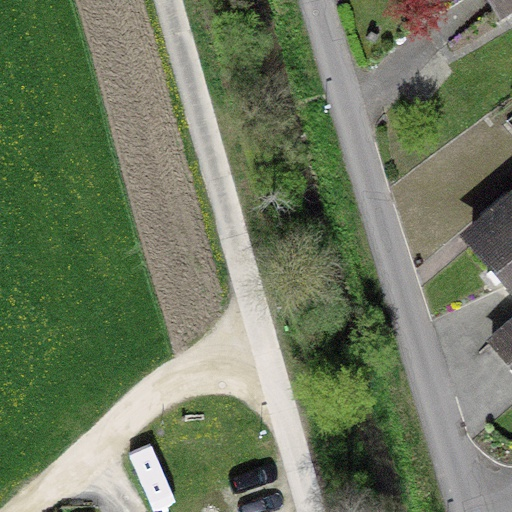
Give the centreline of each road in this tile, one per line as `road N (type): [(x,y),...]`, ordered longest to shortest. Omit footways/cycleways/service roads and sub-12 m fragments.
road 1 (track): [(25,511),(156,393),(267,352),(166,0)]
road 2 (residential): [(316,0),(469,511)]
road 3 (residential): [(267,352),(313,511)]
